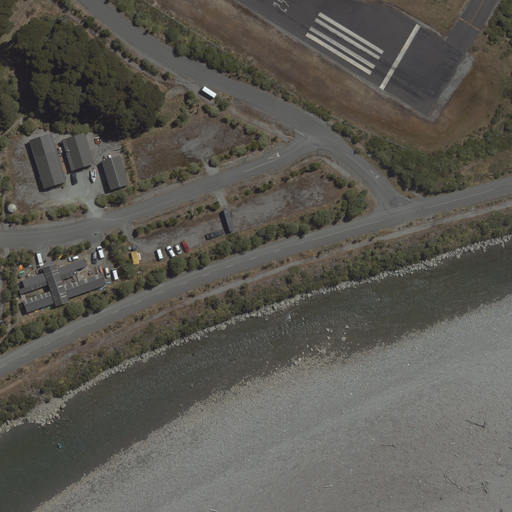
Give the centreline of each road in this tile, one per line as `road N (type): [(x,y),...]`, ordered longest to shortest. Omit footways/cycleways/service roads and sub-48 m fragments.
road 1 (unclassified): [(0,368),(179,285),(400,215)]
road 2 (unclassified): [(317,131),(281,157),(139,210),(65,232),(0,237)]
road 3 (unclassified): [(89,0),(166,58),(317,131)]
